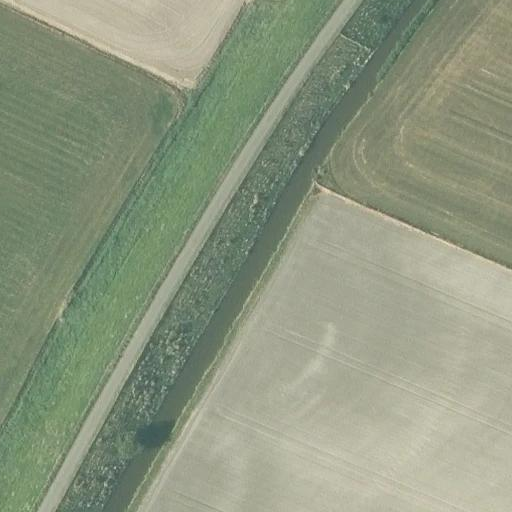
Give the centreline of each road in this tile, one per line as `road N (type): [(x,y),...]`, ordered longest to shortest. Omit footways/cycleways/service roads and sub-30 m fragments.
road 1 (unclassified): [(347,0),(167,282),(41,511)]
road 2 (track): [(30,0),(154,60),(186,63),(228,0)]
